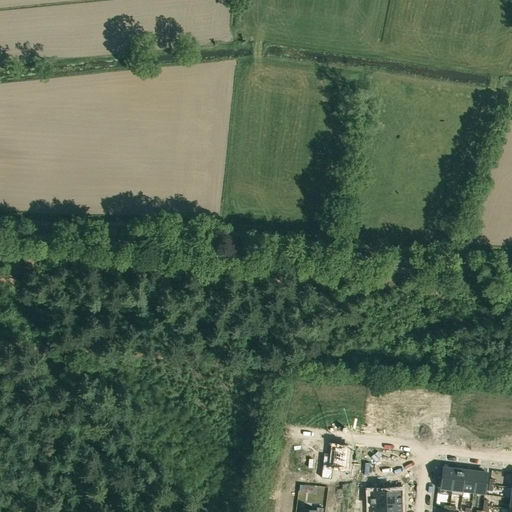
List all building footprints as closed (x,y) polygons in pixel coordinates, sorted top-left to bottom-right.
[(291,442),(289,451),(305,453),(303,462),(312,464),(314,450),(306,449),(307,443),(291,442)] [(324,456),(321,477),(331,479),(332,470),(345,472),(348,448),(334,446),(333,454),(332,457),(324,456)] [(438,479),(437,487),(451,489),(452,489),(454,469),(443,468),(441,480),(438,479)] [(451,489),(451,494),(462,495),(463,491),(462,491),(465,470),(454,469),(452,489),(451,489)] [(465,470),(462,491),(463,491),(473,492),(476,472),(465,470)] [(476,472),(473,492),(484,493),(487,473),(476,472)] [(401,490),(385,491),(386,504),(402,503),(401,490)] [(385,491),(369,491),(369,504),(386,504),(385,491)] [(276,502),(274,511),(288,511),(290,505),(276,502)] [(402,503),(386,504),(386,511),(402,511),(402,503)]
